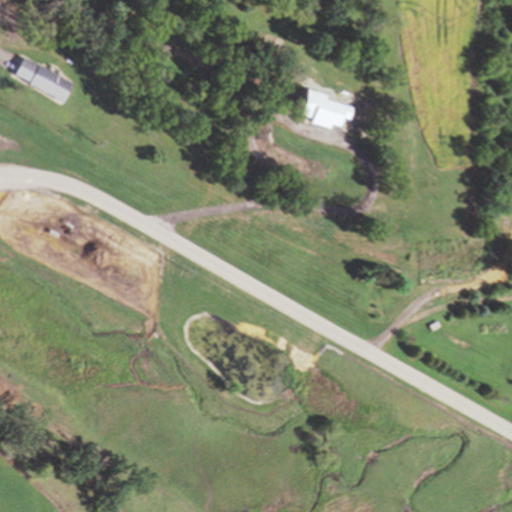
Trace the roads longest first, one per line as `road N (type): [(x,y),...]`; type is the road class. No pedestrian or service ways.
road 1 (residential): [(511,434),(94,194),(49,178),(0,174)]
road 2 (track): [(511,226),(480,282),(428,300),(369,354)]
